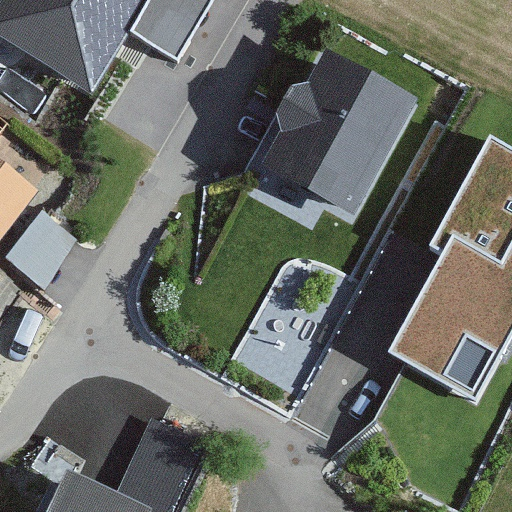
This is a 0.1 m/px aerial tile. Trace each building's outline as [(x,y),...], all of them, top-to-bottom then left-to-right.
[(144,0),(9,0),(0,16),(0,35),(91,89),(144,0)] [(413,106),(317,57),(298,95),(287,89),(265,132),(278,139),(259,176),(353,224),(413,106)] [(50,162),(0,128),(0,173),(29,193),(50,162)] [(511,152),(489,140),(428,250),(443,258),(389,356),(475,402),(511,333),(511,152)] [(0,244),(29,205),(0,183),(0,244)] [(74,255),(33,223),(0,263),(0,274),(36,303),(74,255)] [(120,511),(64,485),(51,511),(120,511)]
